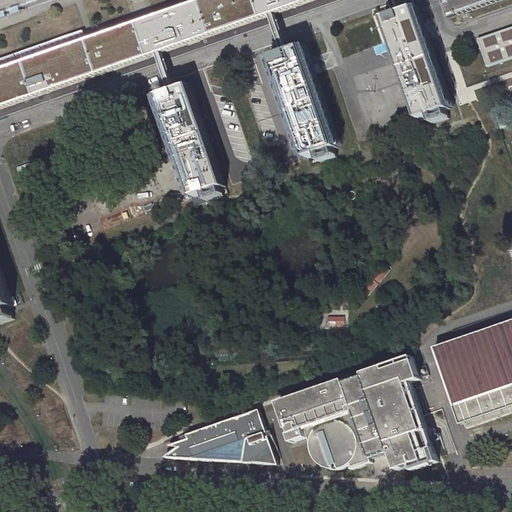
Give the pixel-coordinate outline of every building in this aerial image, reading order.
[(0,110),(46,94),(48,93),(54,91),(100,76),(107,73),(129,66),(142,61),(149,59),(155,57),(158,56),(158,55),(161,55),(163,54),(164,53),(171,51),(184,46),(214,36),(258,21),(260,20),(264,19),(266,18),(271,16),(273,16),(275,15),(318,0),(206,0),(139,23),(122,29),(116,31),(107,35),(98,38),(95,38),(92,40),(88,41),(85,33),(22,54),(0,62),(0,110)] [(390,0),(393,5),(396,15),(398,14),(401,13),(396,0),(390,0)] [(443,0),(450,19),(461,15),(468,12),(504,0),(443,0)] [(385,19),(421,120),(432,116),(447,111),(451,109),(416,8),(401,13),(398,14),(396,15),(385,19)] [(271,16),(284,54),(287,53),(289,52),(275,15),(273,15),(273,16),(271,16)] [(511,28),(479,40),(488,68),(511,59),(511,28)] [(308,159),(319,155),(322,163),(338,158),(335,150),(339,148),(314,75),(304,48),(304,47),(290,52),(289,52),(287,53),(284,54),(282,55),(273,58),(308,159)] [(158,55),(171,93),(174,92),(176,91),(163,54),(161,55),(159,55),(158,55)] [(225,197),(222,189),(227,188),(219,166),(209,137),(203,120),(200,112),(194,95),(191,86),(176,91),(174,92),(171,93),(166,94),(160,97),(162,103),(163,106),(171,126),(178,147),(185,168),(193,189),(196,198),(207,194),(209,202),(225,197)] [(450,119),(447,111),(432,116),(434,124),(450,119)] [(382,134),(370,139),(373,146),(385,141),(382,134)] [(27,141),(12,145),(26,191),(54,182),(51,173),(74,166),(66,139),(51,144),(50,139),(29,146),(27,141)] [(11,308),(15,307),(0,262),(0,324),(15,319),(12,311),(11,308)] [(347,316),(329,316),(329,325),(348,325),(347,316)] [(511,323),(436,350),(459,416),(462,424),(466,423),(467,426),(468,429),(472,427),(478,425),(511,413),(511,323)] [(415,383),(422,380),(420,376),(420,375),(415,362),(414,358),(404,361),(400,362),(395,364),(394,364),(385,368),(383,368),(375,371),(373,372),(365,375),(366,378),(356,381),(347,384),(346,381),(342,382),(339,384),(335,385),(328,387),(327,388),(321,390),(314,392),(308,394),(307,394),(301,397),(293,399),(292,400),(280,404),(282,411),(283,415),(284,416),(286,422),(286,423),(288,429),(291,436),(293,444),(307,439),(307,437),(306,435),(309,433),(311,438),(313,443),(313,450),(315,456),(316,458),(319,462),(326,467),(336,470),(340,470),(345,469),(350,467),(352,465),(353,465),(354,468),(355,470),(357,469),(359,469),(374,464),(373,460),(382,457),(392,454),(393,455),(394,460),(398,471),(411,466),(413,471),(414,471),(427,467),(440,462),(435,449),(433,444),(432,439),(429,431),(428,430),(425,420),(424,419),(422,411),(420,405),(415,392),(412,383),(415,383)] [(264,417),(261,410),(250,414),(250,417),(238,420),(238,418),(233,420),(226,422),(218,425),(211,427),(204,430),(196,432),(189,435),(188,435),(186,436),(179,438),(180,441),(181,443),(171,446),(181,448),(181,453),(180,458),(242,462),(242,463),(263,463),(271,464),(281,465),(276,453),(272,441),(271,437),(270,435),(269,433),(267,428),(267,426),(264,417)]
